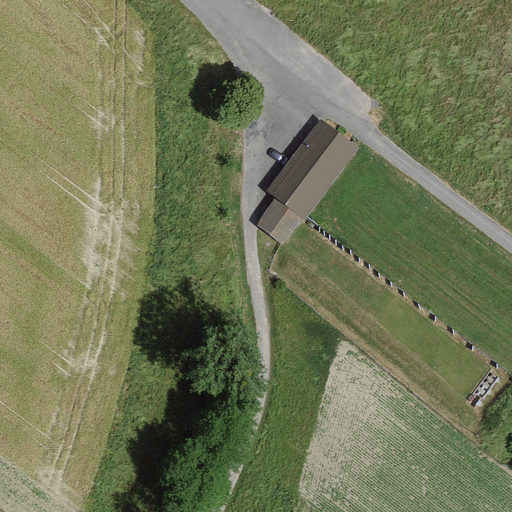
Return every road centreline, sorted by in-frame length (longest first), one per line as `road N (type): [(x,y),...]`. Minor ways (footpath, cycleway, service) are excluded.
road 1 (track): [(217,511),(250,438),(263,329),(248,236),(249,72),(228,9)]
road 2 (track): [(247,187),(308,80),(511,242)]
road 3 (unclassified): [(218,0),(308,80)]
